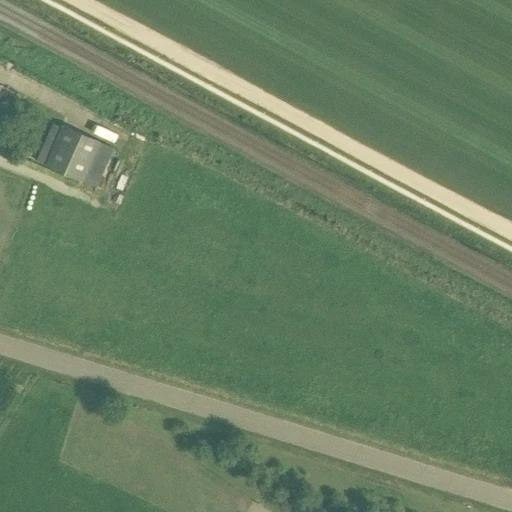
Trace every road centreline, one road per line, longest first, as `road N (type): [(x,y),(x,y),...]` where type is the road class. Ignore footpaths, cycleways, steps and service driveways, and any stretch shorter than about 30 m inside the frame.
road 1 (unclassified): [(511,505),(0,347)]
road 2 (track): [(71,0),(511,236)]
